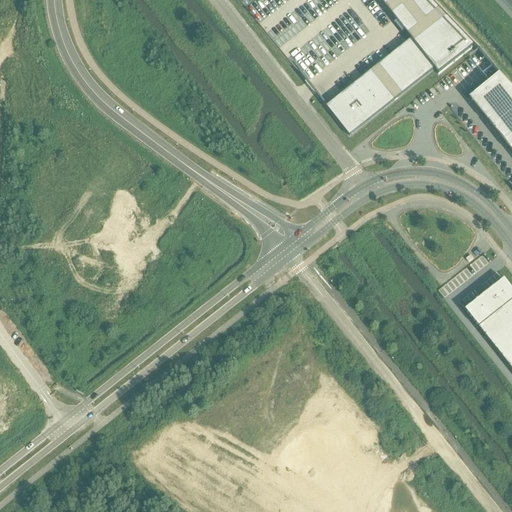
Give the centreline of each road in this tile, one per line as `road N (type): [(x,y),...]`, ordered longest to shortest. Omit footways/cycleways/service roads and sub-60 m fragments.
road 1 (tertiary): [(54,0),(86,82),(228,196)]
road 2 (unclassified): [(359,184),(215,0)]
road 3 (unclassified): [(0,189),(145,372)]
road 4 (tertiary): [(0,488),(158,387)]
road 5 (tertiary): [(145,372),(0,470)]
road 6 (tertiary): [(158,387),(286,269)]
road 7 (tertiary): [(270,255),(145,372)]
road 8 (track): [(80,437),(0,336)]
